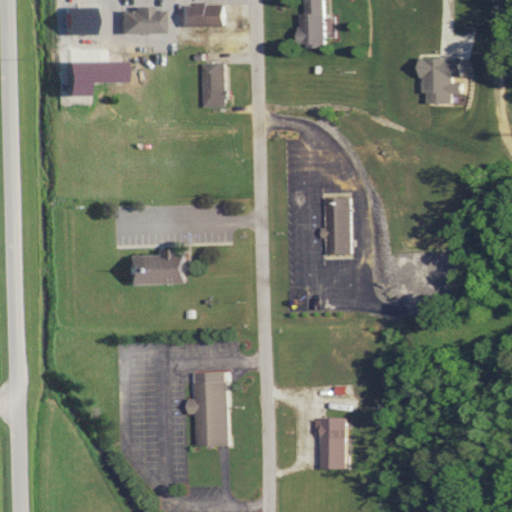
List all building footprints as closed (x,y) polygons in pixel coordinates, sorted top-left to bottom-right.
[(327,0),(305,0),(306,48),(328,48),(327,0)] [(183,26),(227,26),(227,3),(183,3),(183,26)] [(66,6),(66,34),(97,34),(97,6),(66,6)] [(122,33),(165,33),(165,7),(122,7),(122,33)] [(206,63),(206,106),(230,106),(230,63),(206,63)] [(327,254),(354,254),(353,197),(326,197),(327,254)] [(130,254),(131,285),(190,284),(190,253),(130,254)] [(231,381),(218,381),(218,372),(206,372),(206,382),(195,382),(196,414),(199,414),(200,446),(232,446),(231,381)] [(326,469),(350,469),(350,417),(326,417),(326,469)]
